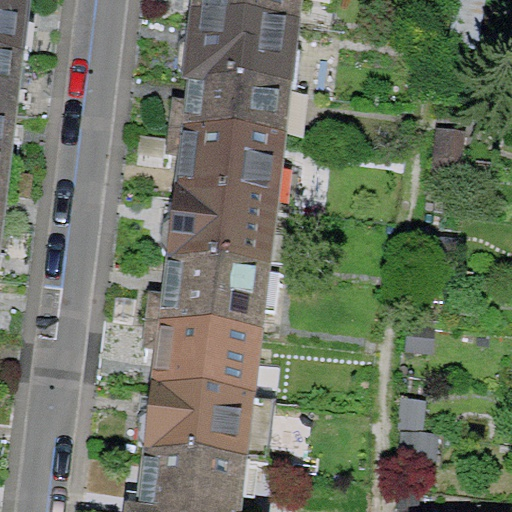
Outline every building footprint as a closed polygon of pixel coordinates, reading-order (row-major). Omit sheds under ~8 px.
[(19,59),(26,60),(27,53),(30,30),(23,29),(26,0),(21,0),(0,0),(0,60),(19,63),(19,59)] [(195,20),(296,32),(299,8),(320,10),(327,5),(327,0),(197,0),(196,7),(195,20)] [(484,0),(455,0),(448,49),(477,53),(484,0)] [(187,85),(192,85),(289,97),(296,32),(195,20),(192,45),(190,45),(181,52),(179,68),(178,73),(185,82),(187,82),(187,85)] [(0,113),(12,115),(14,103),(19,63),(0,60),(0,113)] [(283,146),(289,97),(192,85),(188,121),(186,135),(283,146)] [(0,166),(6,167),(8,153),(12,115),(0,113),(0,166)] [(180,186),(178,199),(263,209),(268,172),(280,173),(283,146),(186,135),(180,186)] [(0,218),(0,217),(2,201),(9,202),(13,171),(6,170),(6,167),(0,166),(0,218)] [(275,211),(263,209),(178,199),(175,225),(173,225),(164,232),(162,249),(161,252),(169,261),(171,262),(170,264),(255,274),(260,236),(272,237),(275,211)] [(164,317),(162,328),(259,340),(263,313),(251,312),(255,274),(170,264),(164,317)] [(252,404),(259,340),(162,328),(156,383),(154,393),(252,404)] [(139,442),(138,446),(146,455),(147,457),(232,468),(266,472),(274,407),(252,404),(154,393),(152,418),(150,418),(141,425),(139,442)] [(141,511),(140,511),(238,511),(239,508),(227,507),(232,468),(147,457),(141,511)]
